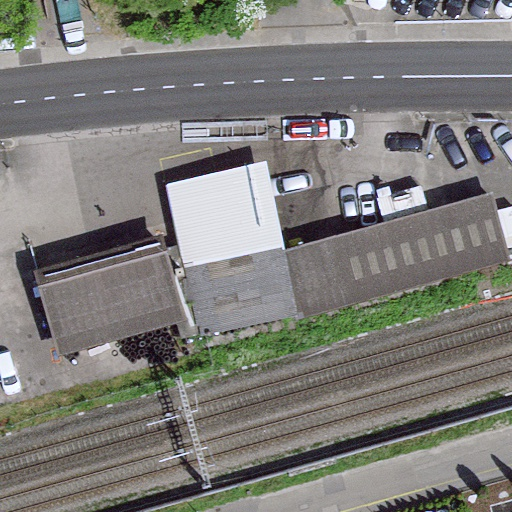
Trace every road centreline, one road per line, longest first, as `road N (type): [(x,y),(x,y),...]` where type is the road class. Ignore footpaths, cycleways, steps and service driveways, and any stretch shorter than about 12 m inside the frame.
road 1 (primary): [(0,114),(249,89),(511,85)]
road 2 (residential): [(294,511),(511,447)]
